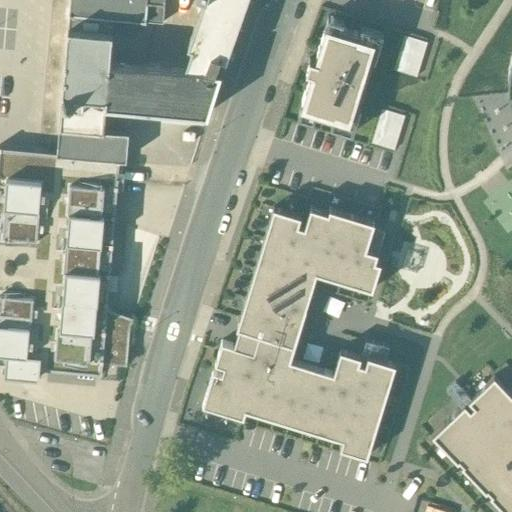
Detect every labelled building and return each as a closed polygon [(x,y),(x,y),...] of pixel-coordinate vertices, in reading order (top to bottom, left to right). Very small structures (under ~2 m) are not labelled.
[(58,154),(127,159),(129,132),(104,130),(112,31),(132,33),(133,18),(162,21),(164,0),(70,0),(68,27),(60,126),(58,154)] [(246,0),(203,0),(188,44),(193,46),(185,67),(215,69),(220,55),(226,58),(246,0)] [(335,14),(333,20),(384,36),(379,50),(383,51),(389,30),(335,14)] [(311,73),(300,107),(350,122),(375,39),(325,25),(315,59),(309,57),(305,71),(311,73)] [(404,34),(394,69),(417,76),(427,41),(404,34)] [(185,67),(143,63),(143,62),(140,62),(136,107),(138,107),(138,106),(206,113),(208,113),(209,110),(221,72),(222,69),(219,69),(219,70),(185,67)] [(405,115),(382,108),(371,143),(394,150),(405,115)] [(110,373),(127,159),(58,154),(0,149),(0,373),(43,377),(44,367),(110,373)] [(375,221),(329,207),(328,211),(311,205),(305,226),(299,224),(302,214),(274,205),(232,342),(222,339),(202,403),(244,416),(247,409),(343,438),(340,447),(368,455),(397,362),(368,354),(365,363),(360,362),(362,355),(340,348),(333,371),(291,358),(317,272),(373,289),(381,261),(376,260),(378,251),(367,248),(375,221)] [(369,337),(367,351),(380,353),(382,340),(369,337)] [(511,511),(511,392),(494,374),(431,434),(506,511),(511,511)]
